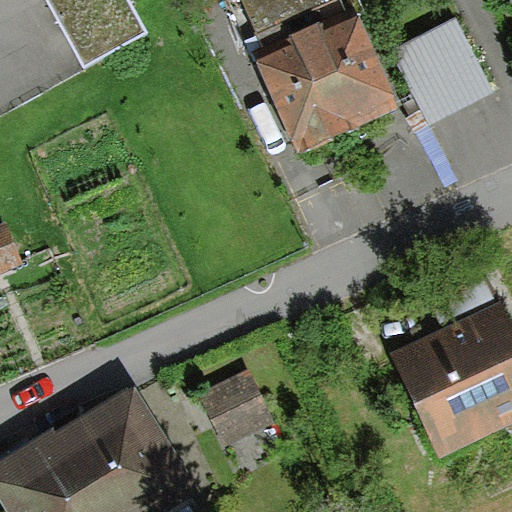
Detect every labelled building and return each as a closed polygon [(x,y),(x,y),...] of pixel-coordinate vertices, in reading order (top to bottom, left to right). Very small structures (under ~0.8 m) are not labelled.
[(127,0),(50,0),(90,68),(147,35),(127,0)] [(333,0),(245,0),(265,42),(254,46),(298,143),(391,101),(349,10),(340,14),(333,0)] [(470,19),(404,47),(435,122),(501,95),(470,19)] [(6,231),(0,232),(0,273),(20,266),(6,231)] [(511,349),(494,315),(399,364),(443,450),(511,414),(511,349)] [(239,375),(195,398),(218,441),(261,418),(239,375)] [(130,403),(1,483),(19,511),(153,511),(186,492),(130,403)]
